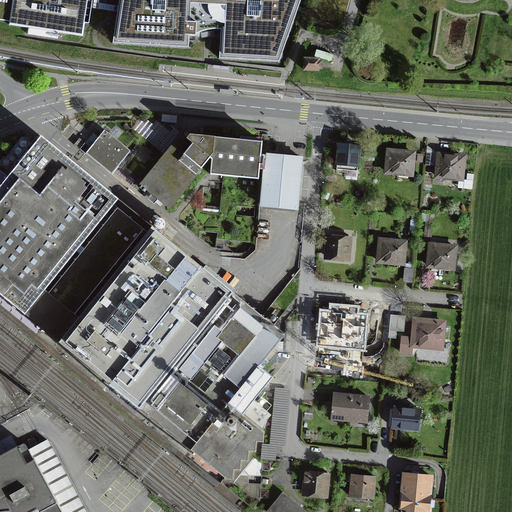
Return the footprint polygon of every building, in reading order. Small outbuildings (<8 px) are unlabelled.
[(0,0),(0,19),(9,21),(12,0),(0,0)] [(12,0),(9,21),(9,25),(83,36),(85,23),(89,24),(92,8),(92,2),(92,0),(12,0)] [(99,3),(99,0),(93,0),(94,2),(92,2),(92,8),(117,12),(118,6),(99,3)] [(189,48),(189,35),(185,35),(186,21),(189,21),(190,2),(190,0),(119,0),(118,6),(117,12),(112,44),(189,48)] [(190,0),(190,2),(189,21),(196,21),(196,34),(200,31),(205,30),(209,29),(213,29),(216,28),(221,29),(222,0),(190,0)] [(222,0),(221,29),(219,58),(279,62),(301,0),(222,0)] [(189,35),(196,36),(196,34),(196,21),(189,21),(186,21),(185,35),(189,35)] [(317,50),(315,56),(331,61),(332,54),(317,50)] [(318,68),(321,68),(321,62),(318,61),(319,59),(305,58),(304,70),(318,71),(318,68)] [(139,119),(132,128),(165,154),(181,135),(173,129),(170,133),(155,121),(153,124),(145,119),(143,122),(139,119)] [(94,134),(89,140),(93,143),(87,151),(107,167),(112,166),(116,168),(130,151),(104,130),(98,137),(94,134)] [(187,138),(193,142),(210,156),(213,152),(214,137),(190,134),(187,138)] [(187,138),(182,135),(140,187),(169,209),(210,158),(210,156),(193,142),(187,138)] [(32,148),(8,177),(0,186),(0,294),(25,314),(45,289),(113,205),(118,199),(40,136),(32,148)] [(211,160),(210,175),(258,180),(262,142),(214,137),(213,152),(210,156),(210,158),(211,160)] [(0,160),(0,170),(8,177),(32,148),(22,139),(17,145),(0,160)] [(336,169),(357,171),(359,147),(339,144),(336,169)] [(427,147),(425,165),(433,165),(434,160),(438,160),(439,156),(427,147)] [(386,172),(411,174),(413,153),(407,152),(407,151),(395,150),(394,151),(388,151),(386,172)] [(301,158),(266,154),(262,206),(296,209),(301,158)] [(438,160),(436,176),(459,179),(458,188),(472,189),(473,174),(467,174),(467,180),(461,179),(464,157),(439,154),(439,156),(438,160)] [(118,208),(113,205),(45,289),(49,293),(75,313),(79,316),(147,233),(143,229),(118,208)] [(254,208),(237,206),(236,214),(253,216),(254,208)] [(424,236),(431,237),(433,222),(425,222),(424,236)] [(79,316),(59,341),(110,382),(138,346),(181,293),(166,281),(168,279),(175,269),(184,258),(149,229),(147,233),(79,316)] [(326,256),(348,259),(350,239),(347,238),(347,235),(343,234),(343,238),(328,237),(327,245),(323,245),(323,248),(326,248),(326,256)] [(378,261),(383,261),(383,264),(388,265),(388,266),(397,267),(398,263),(403,263),(405,242),(398,242),(398,240),(385,239),(385,240),(380,240),(378,261)] [(430,245),(428,266),(440,267),(439,272),(449,273),(449,270),(452,271),(452,268),(453,268),(455,247),(449,246),(449,245),(437,244),(436,245),(430,245)] [(168,279),(166,281),(181,293),(198,270),(184,258),(175,269),(168,279)] [(404,281),(412,282),(413,269),(406,268),(404,281)] [(139,407),(229,293),(198,270),(181,293),(138,346),(110,382),(139,407)] [(274,326),(298,295),(286,285),(262,316),(274,326)] [(45,289),(25,314),(59,341),(79,316),(75,313),(49,293),(45,289)] [(191,449),(230,401),(258,365),(283,336),(229,293),(139,407),(191,449)] [(0,303),(220,482),(225,477),(191,449),(139,407),(110,382),(59,341),(25,314),(0,294),(0,303)] [(389,328),(391,312),(370,310),(369,326),(389,328)] [(345,313),(323,311),(321,332),(325,333),(324,338),(340,339),(340,337),(342,337),(344,327),(347,327),(348,315),(345,314),(345,313)] [(400,313),(391,312),(389,328),(399,329),(400,313)] [(402,336),(400,352),(412,354),(413,345),(431,347),(432,342),(442,343),(444,322),(432,321),(432,320),(424,319),(424,320),(415,319),(413,338),(402,336)] [(258,365),(230,401),(244,412),(253,400),(272,376),(258,365)] [(290,389),(275,387),(269,444),(262,443),(260,460),(275,461),(277,448),(284,448),(290,389)] [(342,419),(350,420),(353,396),(334,394),(332,415),(342,416),(342,419)] [(369,397),(353,396),(350,420),(367,421),(369,397)] [(271,414),(253,400),(244,412),(262,426),(271,414)] [(246,414),(244,412),(230,401),(191,449),(227,478),(233,479),(234,469),(241,469),(242,460),(248,460),(249,451),(256,451),(256,441),(264,441),(264,431),(263,430),(264,428),(262,426),(246,414)] [(394,407),(393,427),(405,428),(405,424),(419,424),(420,409),(401,406),(401,407),(394,407)] [(87,511),(49,441),(42,445),(30,452),(33,458),(34,458),(63,511),(87,511)] [(0,511),(63,511),(34,458),(33,458),(30,452),(25,443),(23,443),(0,454),(0,511)] [(322,474),(306,472),(304,492),(326,495),(328,475),(326,474),(326,472),(322,471),(322,474)] [(375,477),(352,474),(350,496),(373,498),(375,477)] [(427,511),(431,476),(404,474),(400,511),(427,511)] [(307,511),(283,492),(267,511),(268,511),(307,511)]
